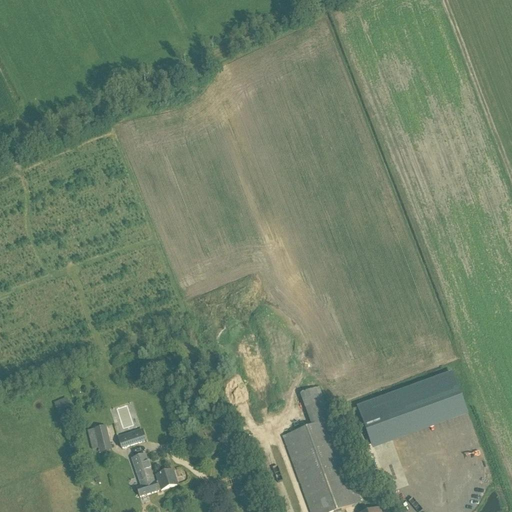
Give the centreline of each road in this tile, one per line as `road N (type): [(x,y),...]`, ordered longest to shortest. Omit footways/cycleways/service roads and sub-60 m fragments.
road 1 (track): [(329,0),(0,162)]
road 2 (track): [(511,179),(445,0)]
